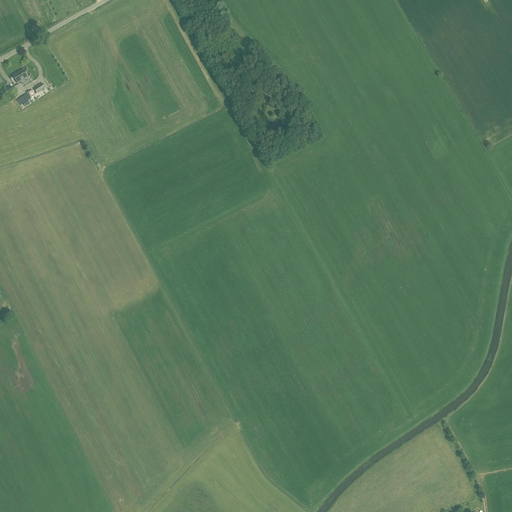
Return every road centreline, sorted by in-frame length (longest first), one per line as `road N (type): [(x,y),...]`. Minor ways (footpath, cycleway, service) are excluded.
road 1 (track): [(264,165),(278,157),(302,91),(223,0)]
road 2 (track): [(264,165),(164,0)]
road 3 (unclassified): [(0,59),(107,0)]
